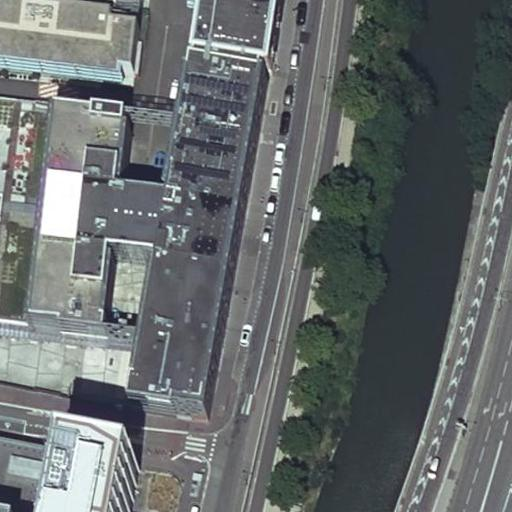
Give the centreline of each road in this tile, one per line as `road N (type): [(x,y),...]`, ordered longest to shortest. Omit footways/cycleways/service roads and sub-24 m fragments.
road 1 (secondary): [(254,511),(331,141),(350,0)]
road 2 (primary): [(234,449),(283,220),(315,0)]
road 3 (primary): [(511,189),(488,303),(423,511)]
road 4 (residential): [(0,411),(234,449)]
